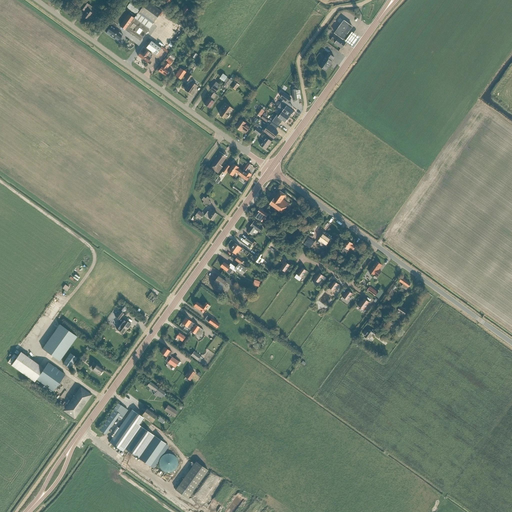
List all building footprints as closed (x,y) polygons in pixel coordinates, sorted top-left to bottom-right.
[(131,0),(126,8),(136,15),(141,7),(131,0)] [(135,18),(149,29),(152,24),(161,11),(146,1),(134,18),(135,18)] [(84,2),(80,8),(86,13),(83,17),(87,20),(89,17),(91,18),(93,18),(95,14),(95,13),(90,9),(91,7),(84,2)] [(184,6),(180,12),(185,16),(189,10),(184,6)] [(113,22),(114,23),(120,27),(140,41),(149,29),(135,18),(134,19),(121,10),(113,22)] [(344,21),(335,34),(343,39),(344,37),(346,39),(350,32),(349,31),(352,26),(344,21)] [(120,27),(114,23),(111,26),(106,33),(117,41),(122,34),(117,31),(120,27)] [(351,31),(350,32),(346,39),(344,41),(352,46),(359,37),(351,31)] [(333,37),(330,41),(335,44),(342,49),(346,43),(339,38),(337,41),(333,37)] [(151,41),(146,48),(156,55),(161,49),(151,41)] [(141,51),(138,56),(147,63),(151,58),(150,58),(152,55),(145,49),(143,53),(141,51)] [(326,57),(319,67),(326,71),(332,62),(332,61),(334,58),(323,49),(320,53),(326,57)] [(169,57),(165,62),(170,65),(173,61),(173,60),(169,57)] [(165,62),(158,71),(165,76),(167,73),(168,74),(169,73),(168,72),(168,71),(166,70),(169,65),(165,62)] [(182,69),(177,76),(181,79),(186,72),(182,69)] [(190,71),(184,79),(188,82),(192,76),(190,76),(193,72),(190,71)] [(191,82),(185,90),(191,95),(197,86),(191,82)] [(216,82),(210,90),(215,93),(220,85),(216,82)] [(235,90),(239,85),(234,82),(230,87),(235,90)] [(208,99),(204,104),(209,108),(213,103),(218,97),(214,93),(209,99),(208,99)] [(284,100),(278,108),(283,112),(290,117),(294,112),(291,109),(293,107),(288,103),(291,99),(284,93),(280,98),(283,100),(284,100)] [(222,112),(220,116),(223,118),(224,117),(226,119),(227,118),(230,115),(233,110),(225,104),(220,111),(222,112)] [(257,115),(260,117),(265,111),(264,111),(266,108),(264,107),(262,109),(261,109),(257,115)] [(290,117),(283,112),(280,116),(278,114),(275,119),(279,122),(281,120),(285,123),(290,117)] [(241,120),(235,127),(241,132),(243,129),(247,132),(250,127),(246,125),(247,124),(241,120)] [(260,136),(263,132),(255,126),(252,130),(255,131),(254,132),(260,136)] [(268,126),(264,132),(274,139),(278,133),(268,126)] [(266,138),(260,146),(266,150),(272,142),(266,138)] [(221,153),(210,168),(218,173),(223,167),(221,165),(227,157),(226,156),(227,154),(224,152),(223,154),(221,153)] [(248,163),(243,171),(239,175),(247,181),(251,176),(252,175),(246,171),(248,169),(249,170),(252,166),(248,163)] [(239,175),(243,171),(240,169),(240,168),(234,164),(228,173),(233,176),(236,173),(239,175)] [(286,211),(291,214),(292,215),(293,213),(286,207),(288,204),(282,200),(286,195),(280,191),(270,205),(282,213),(283,211),(285,212),(286,211)] [(203,197),(201,200),(204,201),(202,204),(205,206),(207,203),(209,205),(211,202),(209,201),(210,199),(207,197),(206,199),(203,197)] [(260,209),(255,216),(262,222),(266,217),(267,219),(270,216),(260,209)] [(210,211),(203,221),(210,226),(217,216),(210,211)] [(251,227),(248,232),(252,235),(254,233),(253,232),(255,229),(258,232),(260,230),(262,228),(254,222),(251,227)] [(323,235),(318,241),(320,243),(321,242),(325,245),(330,239),(323,235)] [(256,243),(255,242),(248,237),(246,240),(252,246),(253,245),(254,246),(256,243)] [(304,244),(310,248),(314,242),(308,238),(304,244)] [(352,244),(346,240),(342,246),(344,248),(342,251),(345,254),(348,250),(350,248),(353,250),(355,247),(352,244)] [(273,251),(275,248),(277,246),(271,242),(268,247),(273,251)] [(235,244),(230,251),(235,254),(237,252),(238,253),(241,248),(235,244)] [(258,253),(253,259),(260,264),(264,260),(262,259),(261,258),(260,257),(261,255),(258,253)] [(246,263),(243,261),(238,257),(235,260),(241,264),(242,264),(245,266),(246,263)] [(283,264),(280,268),(285,272),(290,265),(285,262),(286,261),(283,259),(281,262),(283,264)] [(376,261),(369,271),(372,273),(370,276),(376,280),(378,277),(377,277),(381,272),(378,270),(382,265),(376,261)] [(223,262),(220,267),(227,272),(230,268),(232,269),(234,266),(231,263),(229,266),(223,262)] [(234,266),(232,269),(236,272),(236,271),(242,275),(247,269),(239,263),(236,267),(234,266)] [(299,269),(296,274),(302,278),(307,271),(302,267),(300,270),(299,269)] [(316,275),(313,279),(319,283),(324,276),(319,273),(317,275),(316,275)] [(216,283),(212,288),(219,293),(227,283),(231,286),(234,283),(226,277),(224,280),(219,277),(215,282),(216,283)] [(402,278),(399,281),(403,284),(402,287),(406,290),(410,284),(402,278)] [(331,283),(328,287),(334,291),(339,284),(334,281),(332,283),(331,283)] [(394,285),(388,295),(391,298),(396,291),(394,290),(397,287),(394,285)] [(375,296),(378,292),(370,287),(367,290),(375,296)] [(345,292),(342,297),(347,301),(352,294),(348,290),(346,293),(345,292)] [(151,292),(146,298),(153,303),(157,297),(151,292)] [(370,303),(364,298),(362,301),(361,300),(357,305),(364,310),(369,302),(370,303)] [(195,303),(193,305),(194,306),(193,307),(203,313),(207,307),(209,309),(210,306),(205,303),(204,305),(203,304),(202,306),(196,302),(196,303),(195,303)] [(400,306),(397,311),(403,316),(407,311),(400,306)] [(119,311),(115,317),(119,320),(121,318),(123,314),(119,311)] [(207,316),(205,320),(217,328),(219,325),(207,316)] [(120,323),(116,329),(123,334),(126,329),(127,330),(131,325),(123,319),(121,318),(119,320),(118,322),(120,323)] [(181,324),(191,331),(194,325),(185,318),(181,324)] [(77,337),(60,324),(42,349),(59,361),(77,337)] [(194,325),(191,331),(190,332),(194,334),(199,328),(194,325)] [(199,328),(194,334),(199,338),(203,331),(199,328)] [(368,330),(363,336),(368,340),(373,334),(375,335),(377,333),(373,330),(371,332),(368,330)] [(179,333),(176,338),(181,342),(184,337),(179,333)] [(164,347),(160,353),(167,358),(165,361),(168,362),(167,363),(175,368),(179,362),(172,356),(172,357),(170,355),(172,353),(164,347)] [(197,360),(203,365),(204,363),(201,360),(202,358),(200,357),(200,356),(194,351),(191,356),(197,361),(197,360)] [(21,352),(11,365),(35,382),(36,380),(53,391),(65,375),(48,363),(44,369),(21,352)] [(70,353),(62,363),(69,369),(77,358),(70,353)] [(94,362),(89,368),(99,376),(104,370),(94,362)] [(190,381),(195,373),(190,370),(188,373),(187,372),(184,376),(190,381)] [(150,382),(147,386),(156,392),(162,397),(165,393),(150,382)] [(81,387),(64,411),(75,419),(92,395),(81,387)] [(114,410),(100,431),(105,435),(120,414),(123,416),(128,410),(118,403),(113,409),(114,410)] [(177,412),(167,405),(164,410),(174,417),(177,412)] [(147,408),(142,416),(152,423),(157,415),(147,408)] [(110,443),(108,445),(111,447),(112,445),(118,449),(121,451),(123,452),(125,449),(149,466),(165,444),(139,425),(143,418),(132,410),(119,428),(117,427),(113,432),(115,434),(109,442),(110,443)] [(159,461),(159,463),(159,465),(160,468),(161,470),(163,471),(166,472),(168,473),(171,472),(173,471),(175,470),(176,468),(177,466),(178,463),(178,461),(177,458),(175,456),(173,455),(171,454),(168,454),(166,454),(164,455),(162,456),(160,458),(159,461)] [(196,462),(178,486),(190,495),(208,470),(196,462)]
